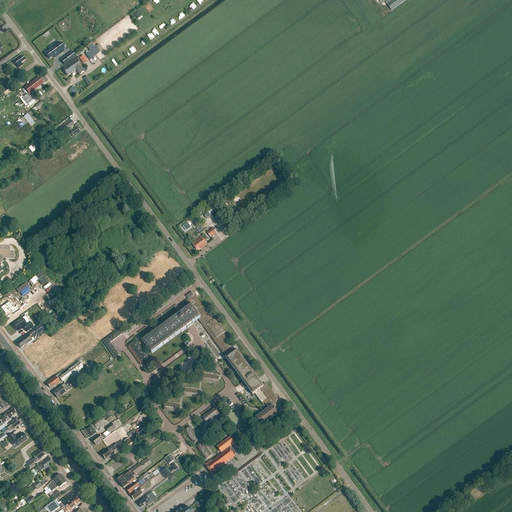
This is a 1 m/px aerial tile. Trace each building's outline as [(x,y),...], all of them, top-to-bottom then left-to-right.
[(50,51),(45,54),(49,59),(53,56),(54,57),(57,55),(58,56),(63,53),(56,43),(49,49),(50,51)] [(95,48),(86,54),(90,60),(99,53),(95,48)] [(72,52),(64,58),(68,63),(76,57),(72,52)] [(21,63),(25,60),(22,56),(21,57),(20,56),(13,61),(18,69),(22,65),(21,63)] [(83,56),(79,58),(84,64),(88,61),(83,56)] [(65,69),(63,71),(67,76),(76,70),(79,75),(84,72),(81,67),(76,60),(64,68),(65,69)] [(18,71),(13,74),(17,79),(22,76),(18,71)] [(86,76),(83,79),(88,86),(91,83),(86,76)] [(39,87),(38,86),(42,82),(40,79),(38,80),(37,79),(28,86),(32,92),(39,87)] [(26,92),(24,89),(18,93),(21,97),(20,97),(26,104),(29,102),(23,95),(26,92)] [(44,105),(41,101),(35,106),(38,110),(37,110),(44,119),(51,127),(56,123),(43,106),(44,105)] [(20,129),(27,123),(23,117),(20,120),(16,123),(18,125),(17,126),(20,129)] [(65,131),(70,126),(71,127),(74,125),(77,122),(73,118),(64,125),(64,126),(61,123),(54,128),(56,131),(62,127),(65,131)] [(73,130),(70,133),(72,136),(76,134),(76,135),(80,132),(78,130),(81,128),(77,124),(75,126),(76,127),(73,129),(73,130)] [(35,150),(41,145),(38,141),(31,146),(35,150)] [(202,213),(207,219),(216,213),(211,206),(202,213)] [(213,228),(207,233),(211,237),(216,233),(213,228)] [(197,250),(198,250),(199,251),(207,245),(202,237),(192,244),(197,250)] [(38,274),(30,280),(33,285),(41,279),(38,274)] [(26,282),(16,289),(22,297),(30,292),(27,287),(29,286),(26,282)] [(262,426),(278,414),(279,416),(286,411),(266,384),(263,386),(249,367),(237,350),(236,351),(223,334),(225,333),(215,319),(213,321),(194,295),(185,302),(188,306),(142,341),(145,344),(141,347),(136,340),(129,346),(142,364),(144,362),(148,368),(153,364),(144,351),(147,348),(151,353),(198,319),(226,358),(225,359),(238,376),(243,382),(241,383),(245,388),(247,387),(252,395),(255,394),(263,406),(267,403),(270,407),(256,417),(262,426)] [(12,312),(15,317),(22,312),(18,307),(15,310),(10,303),(2,310),(2,311),(3,314),(4,313),(6,316),(12,312)] [(15,328),(18,332),(23,327),(27,332),(33,327),(29,322),(26,325),(22,319),(13,325),(13,326),(15,329),(15,328)] [(40,338),(48,332),(42,324),(16,343),(21,349),(26,345),(32,341),(31,340),(30,338),(36,333),(40,338)] [(51,388),(54,386),(60,382),(59,381),(60,380),(62,382),(64,382),(84,368),(79,362),(58,377),(57,376),(46,383),(50,388),(51,388)] [(66,385),(64,385),(53,393),(58,399),(86,378),(82,373),(66,385)] [(210,383),(211,376),(203,375),(202,382),(210,383)] [(219,377),(211,376),(210,383),(218,384),(219,377)] [(215,408),(209,413),(213,418),(219,414),(215,408)] [(7,412),(0,417),(0,421),(2,423),(0,424),(0,430),(7,426),(4,423),(12,417),(12,416),(16,413),(13,410),(8,413),(7,412)] [(112,417),(108,412),(102,417),(102,418),(93,424),(94,425),(88,429),(87,428),(81,432),(87,439),(89,437),(90,439),(97,434),(95,432),(98,430),(97,429),(106,423),(105,422),(112,417)] [(206,423),(213,418),(209,413),(202,418),(206,423)] [(18,418),(6,427),(8,430),(13,427),(15,429),(22,423),(18,418)] [(116,421),(106,428),(109,433),(116,428),(115,428),(119,425),(116,421)] [(190,427),(185,431),(190,437),(195,433),(190,427)] [(16,443),(18,446),(27,440),(23,433),(16,438),(14,434),(8,438),(13,445),(16,443)] [(200,440),(195,433),(190,437),(195,444),(200,440)] [(96,446),(103,440),(102,439),(105,437),(103,434),(100,436),(99,435),(92,441),(96,446)] [(230,447),(234,443),(230,437),(217,447),(221,453),(222,453),(222,454),(229,449),(230,450),(231,449),(230,447)] [(124,442),(128,447),(132,443),(129,438),(124,442)] [(202,443),(197,447),(202,453),(207,449),(202,443)] [(116,444),(102,455),(104,457),(104,458),(106,460),(113,455),(111,453),(114,451),(114,452),(119,448),(116,444)] [(25,467),(28,470),(36,464),(35,463),(37,462),(38,462),(43,458),(42,458),(47,455),(43,449),(40,452),(39,451),(33,456),(35,458),(27,464),(28,465),(25,467)] [(212,456),(207,449),(202,453),(207,460),(212,456)] [(218,469),(235,457),(234,456),(236,455),(231,449),(230,450),(229,449),(222,454),(212,461),(211,461),(205,465),(212,475),(213,474),(215,476),(220,472),(218,469)] [(169,464),(174,460),(170,454),(164,459),(169,464)] [(34,470),(37,474),(44,469),(44,470),(49,467),(49,466),(53,463),(50,459),(49,460),(48,458),(40,464),(41,465),(34,470)] [(118,481),(124,489),(136,480),(133,477),(135,475),(135,476),(143,469),(139,464),(131,470),(131,471),(118,481)] [(171,474),(166,468),(160,472),(165,479),(171,474)] [(139,488),(138,486),(141,485),(154,476),(152,473),(149,476),(147,473),(138,480),(138,482),(137,483),(136,483),(127,490),(130,494),(133,492),(139,488)] [(50,489),(64,479),(61,475),(50,483),(51,484),(47,486),(50,489)] [(50,489),(45,493),(47,496),(52,492),(55,489),(59,486),(60,488),(67,483),(64,479),(50,489)] [(31,493),(42,486),(39,482),(34,485),(34,486),(29,490),(31,493)] [(138,496),(143,493),(142,491),(145,489),(142,486),(131,495),(133,499),(138,495),(138,496)] [(50,497),(54,501),(57,499),(56,497),(60,494),(58,491),(50,497)] [(74,500),(77,497),(73,493),(61,501),(62,503),(59,505),(58,504),(56,500),(45,508),(47,511),(48,510),(49,511),(53,511),(60,507),(61,509),(74,500)] [(146,496),(137,502),(141,507),(146,503),(148,506),(154,502),(150,497),(148,498),(146,496)] [(67,511),(69,511),(77,506),(76,505),(81,502),(78,498),(66,508),(64,510),(65,511),(67,511)] [(301,511),(299,509),(297,509),(297,507),(289,499),(286,499),(286,500),(282,503),(282,506),(284,507),(284,511),(281,509),(281,511),(278,511),(279,509),(274,509),(274,511),(301,511)]
